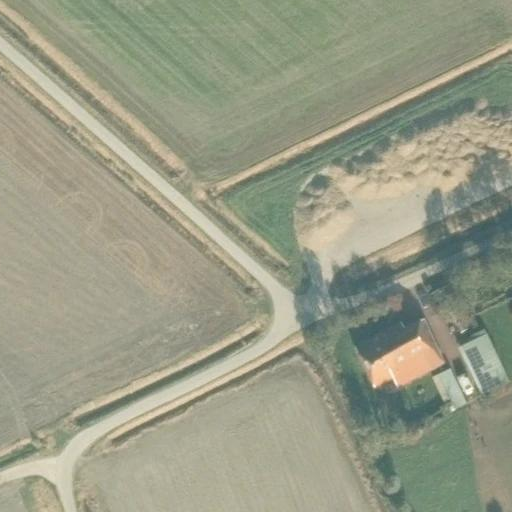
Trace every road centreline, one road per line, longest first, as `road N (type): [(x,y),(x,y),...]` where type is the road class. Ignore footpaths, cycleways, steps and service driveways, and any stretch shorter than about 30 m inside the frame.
road 1 (unclassified): [(301,323),(276,289),(0,46)]
road 2 (unclassified): [(67,511),(63,476),(80,443),(301,323)]
road 3 (unclassified): [(301,323),(511,236)]
